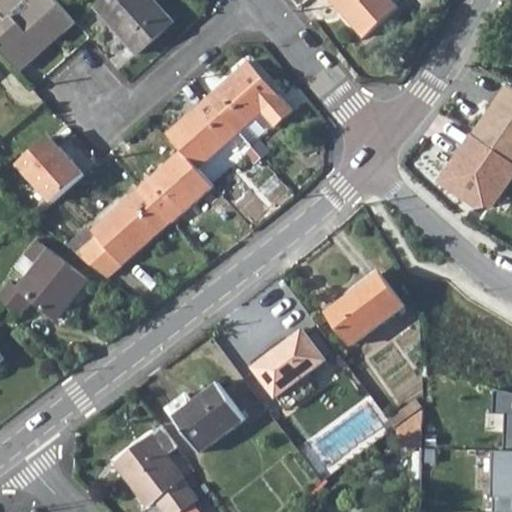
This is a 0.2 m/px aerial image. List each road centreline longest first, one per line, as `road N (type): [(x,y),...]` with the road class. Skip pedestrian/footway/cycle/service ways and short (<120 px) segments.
road 1 (tertiary): [(9,447),(369,165)]
road 2 (residential): [(91,92),(117,120),(255,2)]
road 3 (residential): [(255,2),(383,154)]
road 4 (residential): [(369,165),(511,283)]
road 5 (tertiary): [(383,154),(477,0)]
